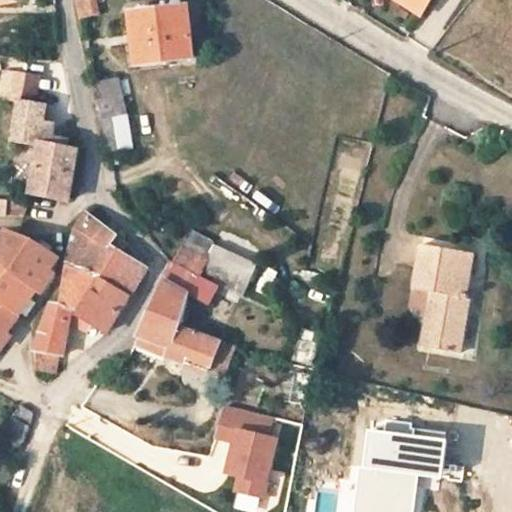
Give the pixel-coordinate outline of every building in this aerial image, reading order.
[(91,0),(78,0),(81,16),(93,15),(91,0)] [(395,0),(421,16),(431,0),(395,0)] [(132,16),(124,18),(126,39),(127,48),(129,62),(138,61),(138,63),(166,60),(194,58),(190,5),(132,12),(132,16)] [(138,61),(129,62),(129,69),(167,66),(166,60),(138,63),(138,61)] [(43,79),(7,71),(2,99),(21,102),(38,105),(43,79)] [(121,76),(93,81),(96,99),(125,94),(121,76)] [(125,94),(96,99),(99,119),(116,117),(128,115),(125,94)] [(38,105),(21,102),(15,139),(42,142),(49,106),(38,105)] [(116,117),(99,119),(105,151),(109,151),(120,151),(116,117)] [(78,149),(42,142),(34,191),(69,198),(78,149)] [(9,200),(0,198),(0,215),(7,216),(9,200)] [(30,202),(9,200),(7,216),(24,218),(30,202)] [(77,229),(69,263),(99,277),(130,297),(148,269),(120,251),(112,246),(119,235),(89,213),(77,229)] [(34,244),(6,232),(0,240),(0,269),(9,276),(12,272),(38,289),(44,293),(58,274),(51,269),(59,257),(34,244)] [(175,262),(196,272),(221,286),(244,297),(257,266),(188,233),(175,262)] [(127,242),(119,235),(112,246),(120,251),(127,242)] [(475,254),(425,244),(416,288),(433,291),(430,311),(423,345),(460,352),(467,316),(464,315),(475,254)] [(175,262),(167,279),(190,292),(196,272),(175,262)] [(99,277),(69,263),(61,306),(52,304),(36,349),(40,351),(39,370),(58,372),(61,355),(67,356),(71,324),(87,332),(95,322),(109,330),(130,297),(99,277)] [(0,269),(0,299),(21,314),(38,289),(12,272),(9,276),(0,269)] [(221,286),(196,272),(190,292),(189,294),(209,305),(221,286)] [(141,336),(172,348),(168,357),(182,362),(210,372),(221,343),(180,326),(189,294),(190,292),(167,279),(146,326),(141,336)] [(433,291),(416,288),(413,308),(430,311),(433,291)] [(21,314),(0,299),(0,344),(1,343),(2,341),(3,340),(9,331),(21,314)] [(323,335),(304,328),(293,359),(317,366),(323,335)] [(14,335),(9,331),(3,340),(9,343),(14,335)] [(141,336),(138,343),(168,357),(172,348),(141,336)] [(237,348),(221,343),(210,372),(226,378),(237,348)] [(314,376),(294,372),(290,401),(308,405),(314,376)] [(308,405),(290,401),(287,420),(305,423),(308,405)] [(35,413),(20,405),(14,417),(31,426),(35,413)] [(216,441),(237,445),(230,477),(242,479),(239,494),(264,499),(276,440),(266,438),(270,419),(223,409),(216,441)] [(31,426),(14,417),(5,434),(24,445),(31,426)] [(444,442),(374,432),(362,511),(409,511),(416,462),(441,466),(444,442)]
